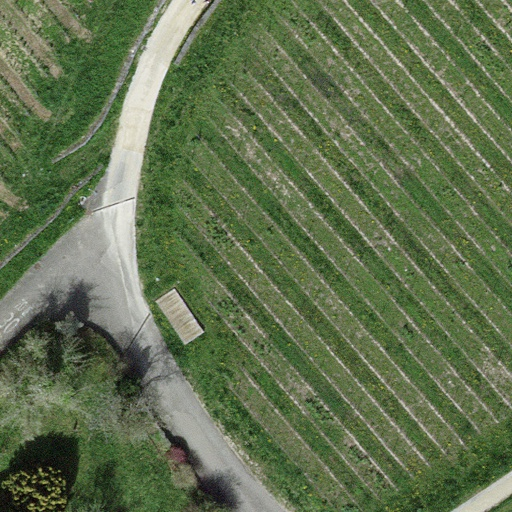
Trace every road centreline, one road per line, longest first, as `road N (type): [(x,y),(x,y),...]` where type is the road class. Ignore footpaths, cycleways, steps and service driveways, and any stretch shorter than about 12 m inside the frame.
road 1 (residential): [(208,0),(145,99),(113,266)]
road 2 (residential): [(113,266),(149,350),(260,511)]
road 3 (residential): [(113,266),(0,349)]
